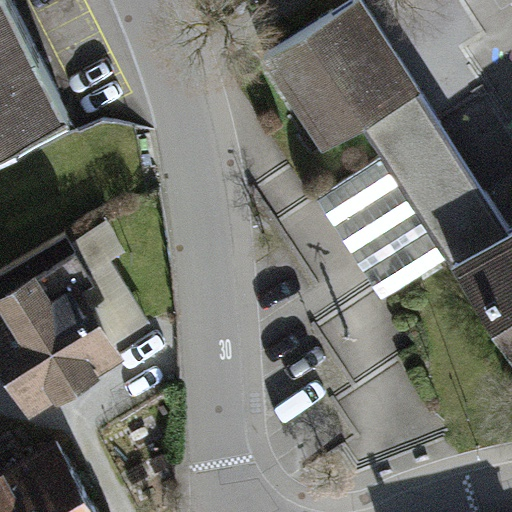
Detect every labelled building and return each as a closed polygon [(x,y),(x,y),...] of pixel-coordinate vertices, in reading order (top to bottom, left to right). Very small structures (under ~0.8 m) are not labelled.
[(0,0),(0,155),(74,119),(15,0),(0,0)] [(476,301),(478,300),(511,356),(511,224),(508,227),(363,0),(345,0),(264,52),(325,145),(364,120),(387,155),(416,200),(452,261),(476,301)] [(387,155),(319,198),(385,301),(452,261),(416,200),(387,155)] [(65,234),(0,273),(0,367),(28,413),(123,355),(82,287),(93,280),(65,234)] [(0,511),(100,511),(60,437),(0,468),(0,511)]
